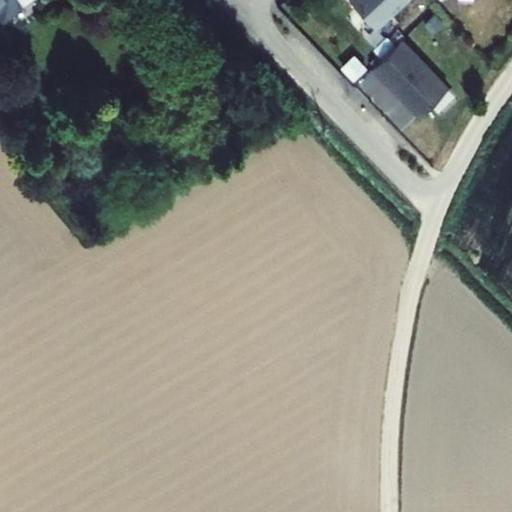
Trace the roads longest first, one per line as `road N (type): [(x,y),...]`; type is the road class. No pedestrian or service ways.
road 1 (unclassified): [(434,210),(398,357),(389,511)]
road 2 (residential): [(243,8),(434,210)]
road 3 (unclassified): [(511,80),(434,210)]
